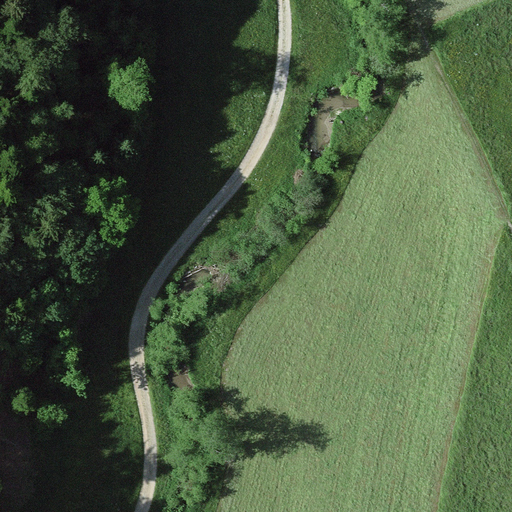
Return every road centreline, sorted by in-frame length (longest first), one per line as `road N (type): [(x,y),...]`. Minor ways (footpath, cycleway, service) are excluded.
road 1 (track): [(281,0),(280,80),(263,139),(141,302),(135,344),(148,424),(147,495),(138,511)]
road 2 (track): [(511,235),(408,0)]
